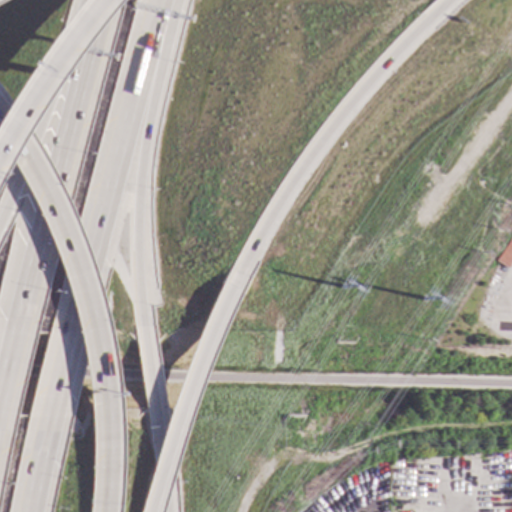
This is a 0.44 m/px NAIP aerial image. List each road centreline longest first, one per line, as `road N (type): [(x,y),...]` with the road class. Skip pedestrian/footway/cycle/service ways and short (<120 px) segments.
road 1 (motorway): [(227,287),(295,170),(380,62),(447,0)]
road 2 (motorway): [(66,336),(160,0)]
road 3 (motorway): [(92,0),(10,324)]
road 4 (motorway): [(140,326),(140,140),(163,0)]
road 5 (motorway): [(99,511),(104,433),(91,329),(59,229)]
road 6 (motorway): [(147,511),(227,287)]
road 7 (motorway): [(92,0),(0,219)]
road 8 (motorway): [(96,0),(0,138)]
